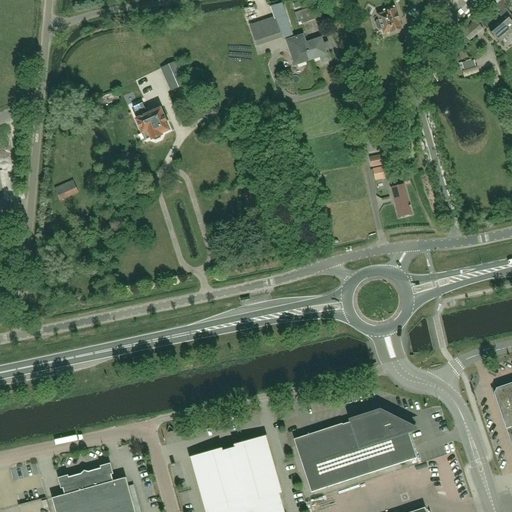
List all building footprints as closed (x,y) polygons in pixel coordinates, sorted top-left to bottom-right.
[(294,4),(295,9),(307,4),(304,0),(303,0),(302,0),(294,4)] [(510,7),(503,0),(491,0),(495,4),(498,3),(504,11),(500,15),(502,17),(489,29),(500,42),(511,31),(511,14),(507,8),(510,7)] [(271,7),(274,16),(275,16),(282,36),(282,35),(287,41),(294,39),(281,3),(271,7)] [(310,20),(313,24),(313,27),(316,27),(317,28),(325,24),(323,19),(315,8),(296,14),(299,23),(310,20)] [(402,30),(396,8),(384,11),(385,14),(378,16),(380,21),(377,22),(376,24),(378,29),(381,30),(383,29),(384,34),(391,32),(391,33),(402,30)] [(257,46),(282,38),(282,36),(275,16),(274,16),(250,25),(257,46)] [(470,41),(483,30),(475,22),(463,33),(462,31),(454,38),(457,42),(452,46),(457,51),(460,48),(458,46),(461,44),(463,47),(470,41)] [(305,44),(303,36),(294,39),(287,41),(296,65),(327,55),(325,49),(327,48),(326,44),(323,44),(321,39),(305,44)] [(90,55),(78,60),(81,66),(87,81),(99,76),(90,55)] [(100,67),(103,75),(121,68),(118,60),(100,67)] [(177,62),(161,68),(171,91),(187,85),(177,62)] [(90,87),(87,81),(81,66),(70,71),(79,92),(90,87)] [(147,113),(142,104),(133,108),(137,118),(138,120),(137,120),(142,133),(143,132),(147,140),(152,138),(152,140),(155,141),(161,139),(162,136),(161,134),(169,130),(160,110),(153,113),(152,111),(147,113)] [(383,165),(397,163),(395,152),(382,155),(381,155),(383,165)] [(375,181),(388,178),(385,166),(372,169),(375,181)] [(61,202),(79,194),(73,181),(55,189),(61,202)] [(399,217),(412,214),(404,185),(392,189),(399,217)] [(511,383),(496,389),(494,393),(511,446),(511,383)] [(416,430),(416,429),(380,411),(351,421),(351,422),(343,425),(342,424),(294,440),(311,493),(417,458),(408,432),(416,430)] [(284,511),(264,440),(237,448),(238,451),(234,452),(233,449),(225,451),(226,454),(222,455),(221,452),(194,460),(208,511),(284,511)] [(431,464),(433,474),(455,468),(453,459),(431,464)] [(65,496),(53,499),(56,511),(135,511),(126,478),(114,482),(112,475),(114,475),(111,464),(100,467),(101,469),(69,478),(69,476),(58,479),(61,489),(63,489),(65,496)] [(437,482),(428,484),(430,492),(439,490),(437,482)] [(442,495),(445,502),(457,497),(455,490),(442,495)] [(352,491),(337,494),(338,501),(353,498),(352,491)] [(332,505),(331,495),(314,498),(315,508),(332,505)]
